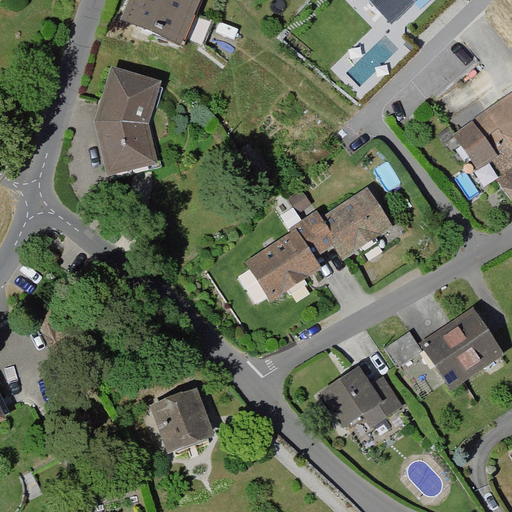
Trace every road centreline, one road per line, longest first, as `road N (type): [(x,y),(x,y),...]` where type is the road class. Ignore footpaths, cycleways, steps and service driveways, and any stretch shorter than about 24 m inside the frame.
road 1 (residential): [(487,0),(367,113),(477,250)]
road 2 (residential): [(249,385),(31,193)]
road 3 (residential): [(477,250),(249,385)]
road 4 (unclassified): [(31,193),(91,0)]
road 5 (residential): [(390,511),(281,422),(249,385)]
